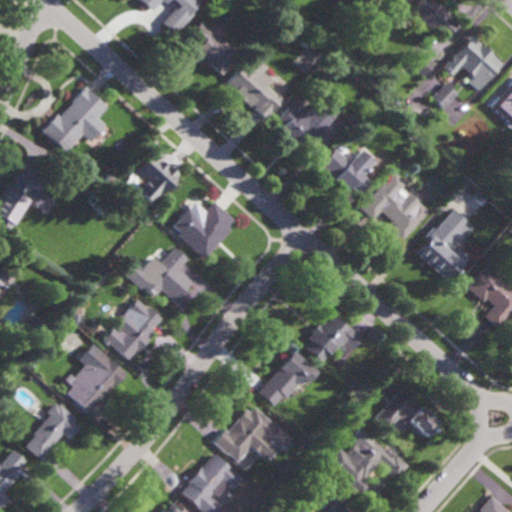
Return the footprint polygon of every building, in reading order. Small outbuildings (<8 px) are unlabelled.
[(173,5),(175,7),(177,4),(173,0),(165,0),(163,3),(159,0),(198,0),(193,6),(195,8),(173,33),(159,21),(173,5)] [(433,0),(435,1),(436,0),(440,0),(449,8),(446,12),(455,21),(440,38),(410,10),(419,0),(433,0)] [(374,40),(364,30),(379,15),(389,25),(374,40)] [(226,44),(229,41),(238,49),(235,52),(236,53),(219,74),(204,62),(205,61),(191,49),(195,44),(185,35),(197,20),(226,44)] [(479,86),(470,78),(471,77),(458,66),(450,75),(441,67),(469,35),(500,62),(479,86)] [(421,76),(410,66),(421,54),(432,64),(421,76)] [(255,76),(260,71),(268,79),(264,84),(272,92),(277,87),(285,94),(268,113),(258,104),(255,108),(250,103),(248,105),(232,91),(234,89),(225,81),(240,64),(255,76)] [(511,123),(510,126),(487,105),(511,77),(511,123)] [(442,108),(430,97),(443,83),(455,93),(442,108)] [(94,117),(101,124),(87,140),(79,133),(63,151),(39,130),(54,113),(57,116),(70,102),(68,101),(81,87),(103,107),(94,117)] [(316,134),(318,136),(304,152),(295,144),(293,146),(286,140),(288,138),(278,129),(283,123),(276,117),(286,106),(292,112),(298,105),(306,112),(323,93),(340,108),(316,134)] [(342,158),(347,152),(352,156),(359,149),(372,160),(365,167),(366,168),(364,170),(363,170),(360,174),(369,182),(358,194),(349,185),(346,189),(334,179),(333,180),(319,167),(321,165),(319,163),(332,148),(342,158)] [(160,163),(162,162),(174,173),(147,204),(130,189),(137,181),(127,172),(148,149),(157,158),(156,159),(160,163)] [(396,171),(391,167),(397,161),(401,165),(396,171)] [(29,202),(25,200),(10,224),(6,230),(0,226),(0,192),(4,186),(6,187),(21,163),(35,172),(34,175),(42,180),(29,202)] [(406,194),(408,192),(418,201),(417,203),(426,211),(400,240),(389,230),(393,225),(390,223),(391,222),(379,210),(371,219),(359,208),(392,171),(406,183),(400,189),(406,194)] [(111,187),(100,180),(104,173),(115,180),(111,187)] [(480,205),(468,194),(473,188),(485,199),(480,205)] [(201,259),(180,240),(199,217),(197,215),(210,201),(227,216),(221,222),(228,228),(201,259)] [(448,249),(461,261),(445,280),(412,251),(425,237),(423,236),(430,227),(432,229),(449,210),(468,227),(448,249)] [(170,301),(157,289),(151,296),(137,284),(170,247),(184,259),(175,269),(188,281),(170,301)] [(485,267),(486,266),(495,274),(493,276),(511,292),(511,307),(495,327),(483,316),(492,305),(484,299),(482,301),(466,287),(484,266),(485,267)] [(0,295),(0,268),(12,276),(0,295)] [(134,352),(132,351),(124,360),(105,343),(103,345),(99,341),(101,339),(99,338),(132,300),(156,320),(148,330),(150,332),(145,338),(146,339),(134,352)] [(360,338),(351,348),(340,359),(330,350),(319,362),(303,347),(308,341),(306,339),(311,333),(309,331),(315,324),(317,325),(322,320),(324,323),(331,315),(345,328),(347,327),(360,338)] [(35,335),(25,328),(33,316),(43,323),(35,335)] [(111,387),(109,385),(86,413),(63,393),(69,386),(66,384),(82,364),(76,359),(89,344),(123,373),(111,387)] [(305,383),(300,378),(283,398),(280,395),(271,406),(254,392),(291,351),(315,372),(305,383)] [(350,389),(345,384),(349,378),(355,383),(350,389)] [(417,408),(419,406),(437,423),(432,429),(433,430),(430,433),(429,432),(425,437),(424,437),(422,439),(397,417),(385,430),(372,418),(399,389),(412,401),(411,402),(417,408)] [(55,406),(57,404),(73,418),(72,420),(79,426),(66,440),(60,434),(37,460),(22,446),(31,435),(30,434),(47,415),(43,412),(52,403),(55,406)] [(278,450),(268,441),(267,442),(273,447),(271,450),(271,451),(266,457),(265,456),(262,460),(247,447),(234,462),(225,454),(225,455),(210,442),(222,429),(224,432),(235,420),(234,419),(243,409),(247,412),(252,407),(288,439),(278,450)] [(384,452),(385,451),(390,455),(389,455),(390,457),(393,454),(406,466),(394,479),(381,467),(382,466),(377,461),(361,479),(369,486),(360,495),(338,475),(336,476),(323,464),(337,448),(345,455),(346,454),(344,452),(353,443),(355,445),(365,434),(384,452)] [(320,455),(316,452),(319,447),(324,451),(320,455)] [(14,471),(17,473),(0,493),(5,498),(0,504),(0,461),(10,450),(22,461),(14,471)] [(239,478),(228,490),(224,486),(215,497),(210,493),(206,497),(219,507),(214,511),(199,511),(178,494),(187,483),(185,482),(197,467),(199,468),(211,454),(239,478)] [(313,511),(324,498),(323,497),(331,486),(345,497),(333,511),(313,511)] [(479,511),(477,510),(490,496),(507,511),(479,511)] [(180,511),(157,511),(160,509),(163,511),(170,503),(180,511)]
